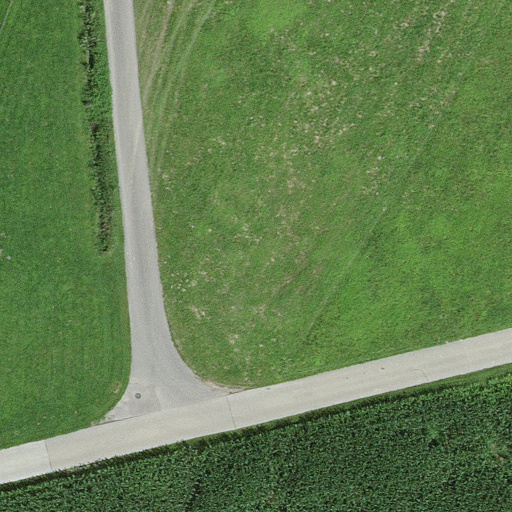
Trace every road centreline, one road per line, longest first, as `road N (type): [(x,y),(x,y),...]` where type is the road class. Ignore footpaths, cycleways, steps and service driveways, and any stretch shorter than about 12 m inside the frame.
road 1 (unclassified): [(0,465),(511,339)]
road 2 (track): [(156,427),(121,0)]
